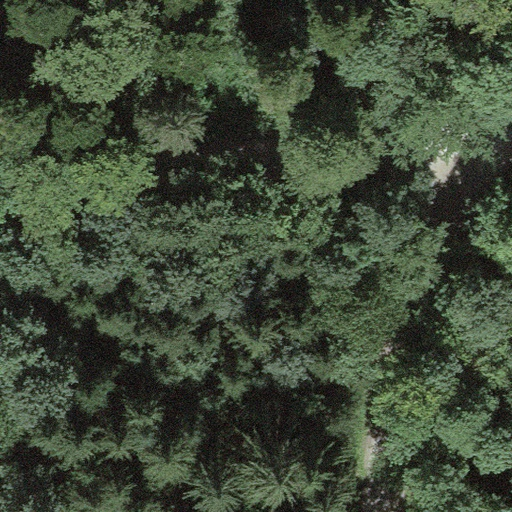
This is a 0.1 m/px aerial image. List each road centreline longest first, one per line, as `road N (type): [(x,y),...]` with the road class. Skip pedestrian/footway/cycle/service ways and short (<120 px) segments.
road 1 (track): [(0,183),(218,154),(455,145)]
road 2 (track): [(363,511),(384,403),(455,145)]
road 3 (track): [(392,0),(391,76),(455,145)]
